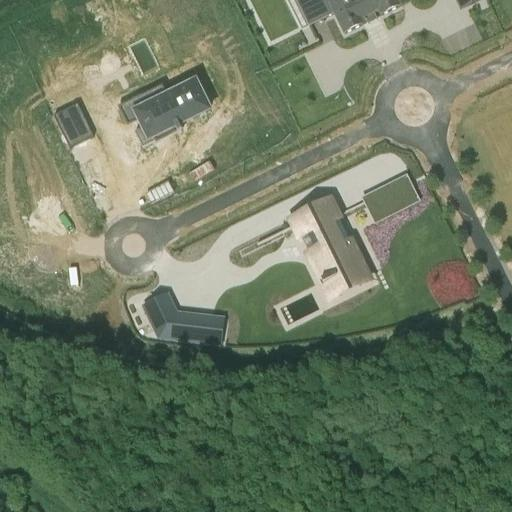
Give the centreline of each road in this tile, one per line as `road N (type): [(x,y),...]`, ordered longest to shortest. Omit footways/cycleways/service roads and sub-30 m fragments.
road 1 (residential): [(388,120),(152,238)]
road 2 (residential): [(511,308),(426,133)]
